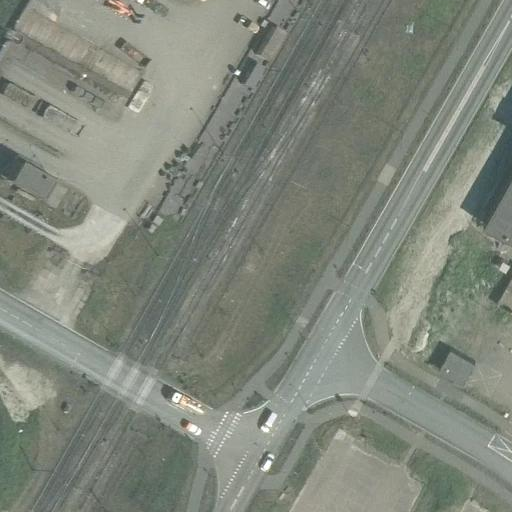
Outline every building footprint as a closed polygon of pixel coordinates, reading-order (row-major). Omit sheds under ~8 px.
[(284,0),(281,5),(291,11),(297,0),(284,0)] [(270,26),(254,55),(264,61),(281,32),(270,26)] [(251,63),(239,84),(248,89),(260,68),(251,63)] [(234,89),(216,124),(227,129),(245,95),(234,89)] [(0,179),(34,199),(34,198),(45,179),(11,160),(0,179)] [(511,170),(482,223),(511,240),(511,170)] [(65,188),(54,182),(42,204),(52,210),(65,188)] [(466,380),(474,358),(448,348),(440,370),(466,380)]
